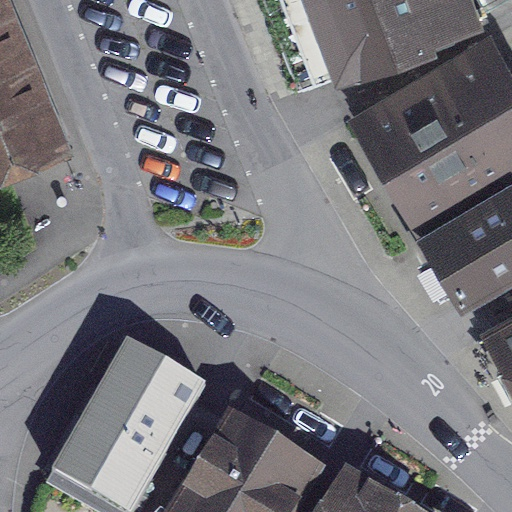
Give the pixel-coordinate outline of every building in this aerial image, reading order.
[(11,0),(0,0),(0,171),(69,143),(11,0)] [(471,0),(312,0),(335,61),(475,10),(471,0)] [(511,62),(491,27),(352,111),(416,217),(511,159),(511,62)] [(511,171),(422,224),(447,269),(464,298),(511,270),(511,171)] [(511,309),(484,325),(511,373),(511,309)] [(132,511),(207,383),(128,338),(51,473),(119,511),(132,511)] [(298,511),(327,467),(232,408),(167,511),(298,511)] [(423,511),(352,468),(326,511),(423,511)]
